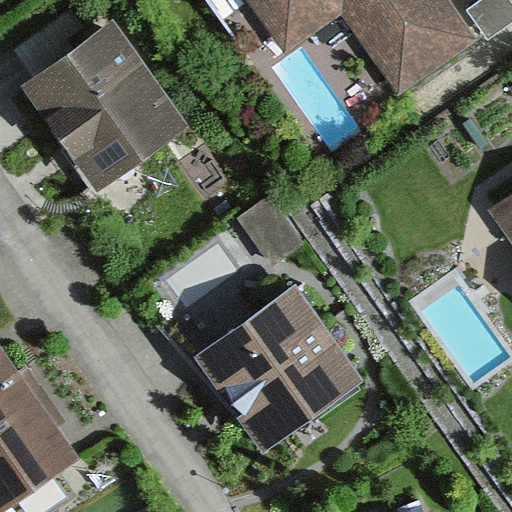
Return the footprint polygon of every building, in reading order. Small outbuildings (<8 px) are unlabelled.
[(260,0),(296,52),(351,15),(409,101),(485,50),(451,0),(260,0)] [(511,0),(487,0),(471,7),(483,33),(511,21),(511,0)] [(21,73),(97,183),(188,120),(113,10),(21,73)] [(211,370),(282,460),(374,388),(303,298),(211,370)] [(0,360),(0,511),(4,511),(78,465),(8,356),(0,360)]
